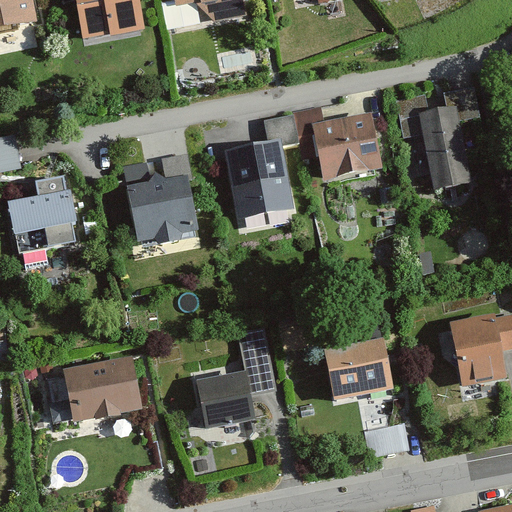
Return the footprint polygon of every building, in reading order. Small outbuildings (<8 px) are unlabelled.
[(24,0),(0,0),(0,31),(30,25),(24,0)] [(135,33),(129,0),(68,0),(76,44),(135,33)] [(240,21),(235,0),(168,0),(172,13),(201,7),(206,28),(240,21)] [(470,92),(439,97),(441,115),(414,119),(426,198),(463,192),(453,126),(475,122),(470,92)] [(318,128),(315,113),(292,117),(297,143),(308,140),(317,187),(376,176),(365,120),(318,128)] [(264,149),(219,158),(233,225),(287,214),(275,153),(293,150),(287,121),(260,126),(264,149)] [(0,136),(0,172),(24,168),(16,133),(0,136)] [(157,164),(161,184),(150,177),(145,188),(121,193),(133,249),(149,245),(151,251),(175,246),(173,240),(190,236),(180,188),(186,187),(180,159),(157,164)] [(56,200),(53,185),(30,189),(33,205),(0,210),(0,212),(5,242),(40,236),(43,252),(67,248),(64,231),(70,230),(64,199),(56,200)] [(488,325),(488,321),(445,329),(456,392),(498,384),(493,356),(511,352),(511,326),(511,321),(488,325)] [(261,335),(234,340),(245,399),(271,394),(261,335)] [(386,397),(376,343),(318,355),(328,408),(386,397)] [(124,364),(58,378),(69,429),(135,415),(124,364)] [(238,377),(191,386),(201,432),(247,423),(238,377)] [(403,423),(363,432),(368,458),(409,450),(403,423)]
